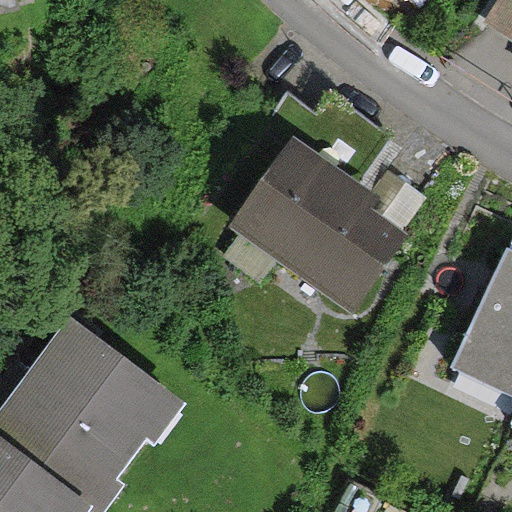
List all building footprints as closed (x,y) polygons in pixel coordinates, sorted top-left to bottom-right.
[(511,0),(493,0),(483,17),(511,35),(511,0)] [(354,320),(407,243),(371,218),(382,204),(293,143),(230,233),(354,320)] [(511,257),(508,255),(452,373),(511,401),(511,257)] [(186,413),(70,326),(0,417),(0,447),(84,511),(110,511),(125,493),(118,487),(147,449),(154,454),(186,413)] [(0,511),(84,511),(0,447),(0,511)]
